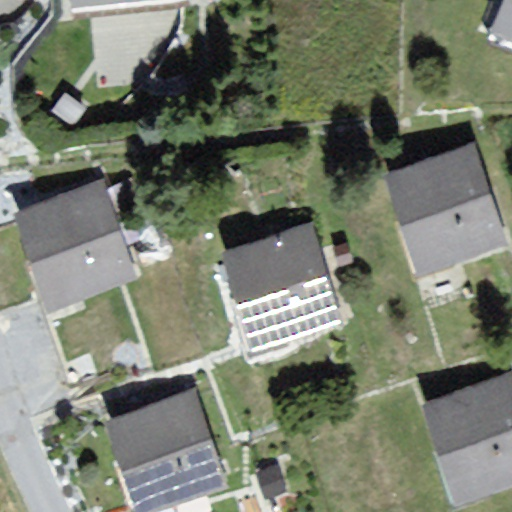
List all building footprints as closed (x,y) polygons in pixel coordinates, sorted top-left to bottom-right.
[(511,0),(494,0),(481,36),(511,46),(511,0)] [(467,145),(370,178),(404,278),(502,245),(467,145)] [(99,186),(3,213),(31,307),(126,280),(99,186)] [(304,225),(206,255),(235,349),(332,319),(304,225)] [(511,409),(501,378),(412,408),(444,504),(511,482),(511,409)] [(187,393),(94,427),(124,511),(151,511),(221,487),(187,393)]
